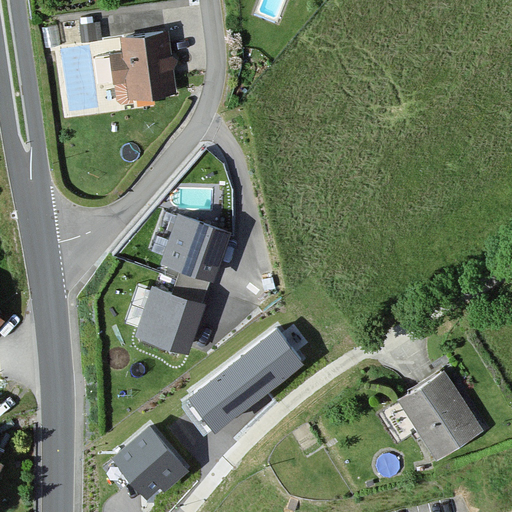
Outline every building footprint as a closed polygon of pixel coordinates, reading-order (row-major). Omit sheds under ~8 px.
[(99,20),(80,23),(82,39),(101,37),(99,20)] [(57,24),(41,26),(44,45),(60,43),(57,24)] [(175,98),(169,28),(123,32),(125,54),(110,55),(114,102),(175,98)] [(178,210),(162,257),(214,275),(230,227),(178,210)] [(153,281),(137,329),(189,347),(206,299),(153,281)] [(277,327),(189,394),(214,426),(302,359),(277,327)] [(483,428),(446,370),(402,398),(440,456),(483,428)] [(186,464),(151,424),(116,455),(151,495),(186,464)]
